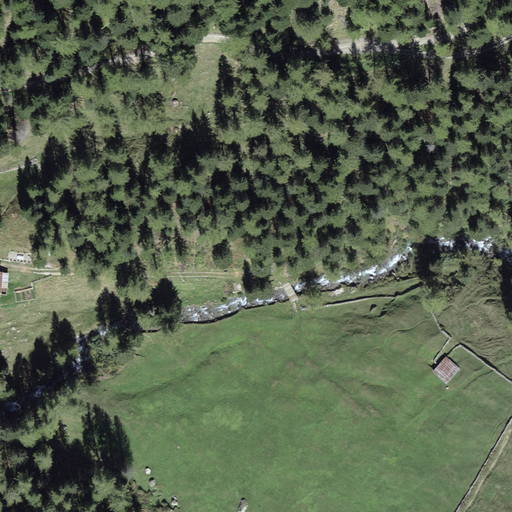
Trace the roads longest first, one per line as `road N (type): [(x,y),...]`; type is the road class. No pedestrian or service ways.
road 1 (track): [(0,264),(285,279),(302,305),(423,268),(458,275),(453,308),(481,346),(511,344)]
road 2 (track): [(376,43),(308,50),(205,37),(0,88)]
road 3 (track): [(376,43),(511,51)]
road 4 (track): [(493,0),(456,32),(376,43)]
